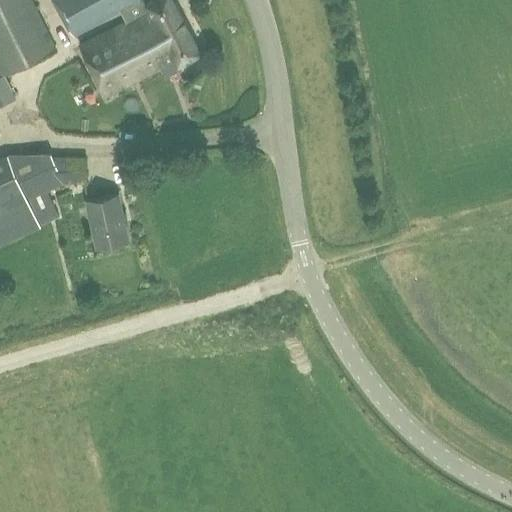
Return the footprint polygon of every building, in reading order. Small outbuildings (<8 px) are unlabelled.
[(0,0),(0,71),(2,76),(57,49),(33,0),(0,0)] [(58,0),(78,36),(121,12),(124,18),(114,24),(116,27),(83,45),(109,96),(162,68),(166,75),(182,66),(180,64),(201,53),(173,0),(151,0),(146,3),(143,0),(58,0)] [(90,114),(74,113),(74,128),(90,128),(90,114)] [(0,242),(41,223),(29,198),(12,161),(9,153),(0,157),(0,242)] [(30,161),(27,154),(12,161),(29,198),(41,223),(59,215),(47,190),(44,191),(30,161)] [(44,155),(30,161),(44,191),(47,190),(58,185),(56,181),(44,155)] [(44,155),(56,181),(86,183),(88,158),(44,155)] [(129,240),(119,193),(87,200),(97,246),(129,240)] [(55,264),(43,266),(46,285),(58,284),(55,264)]
